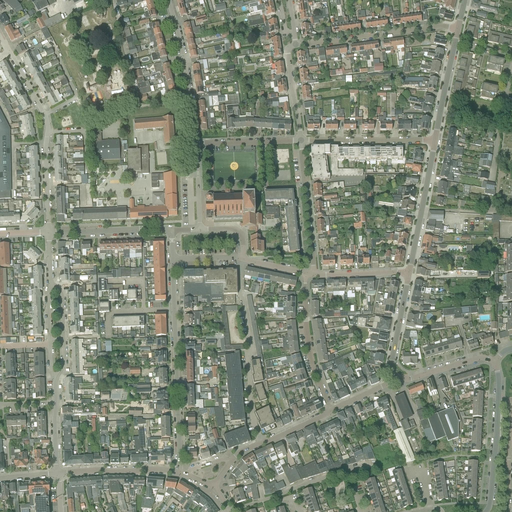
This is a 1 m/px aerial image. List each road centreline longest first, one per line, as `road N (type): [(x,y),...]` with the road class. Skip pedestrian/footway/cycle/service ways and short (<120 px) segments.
road 1 (residential): [(178,468),(171,263)]
road 2 (residential): [(48,232),(46,120),(7,51)]
road 3 (residential): [(262,442),(250,412),(241,260)]
road 4 (residential): [(294,49),(457,26)]
road 5 (residential): [(200,144),(167,0)]
road 6 (residential): [(328,414),(306,346),(303,276)]
road 7 (residential): [(406,276),(432,143)]
road 8 (residential): [(298,145),(432,143)]
road 9 (residential): [(298,145),(315,277)]
road 10 (residential): [(48,232),(170,232)]
road 11 (residential): [(178,468),(57,473)]
